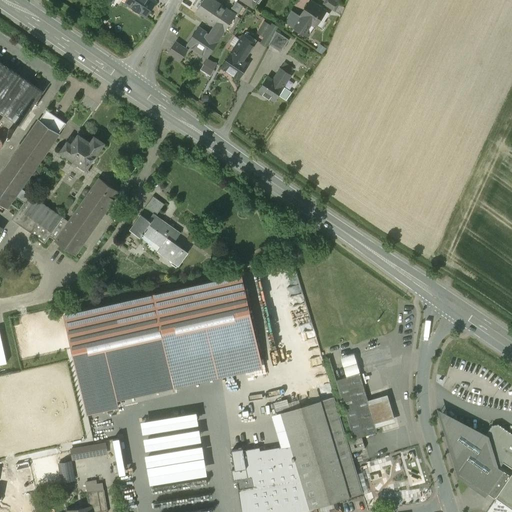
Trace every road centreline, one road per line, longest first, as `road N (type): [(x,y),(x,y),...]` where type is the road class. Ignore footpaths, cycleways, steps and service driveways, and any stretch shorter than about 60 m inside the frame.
road 1 (secondary): [(129,84),(450,304)]
road 2 (tertiary): [(449,504),(419,385),(425,343),(450,304)]
road 3 (unknown): [(190,126),(83,294)]
road 4 (secondary): [(8,0),(129,84)]
